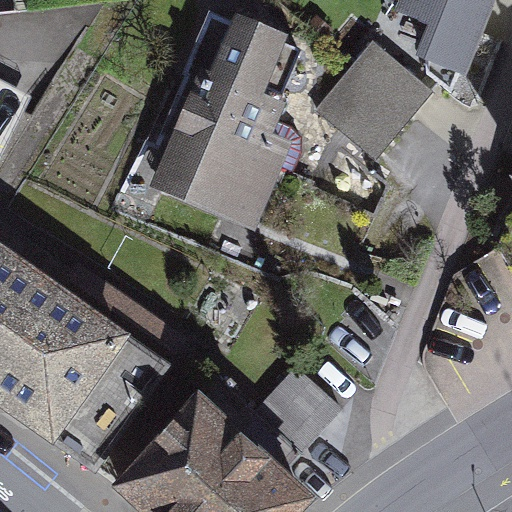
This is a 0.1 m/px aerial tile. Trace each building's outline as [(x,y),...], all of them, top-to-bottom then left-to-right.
[(200,58),(149,182),(258,226),(280,170),(293,176),(303,151),(303,136),(293,125),(278,119),(310,40),(288,31),(293,20),(242,0),(233,0),(209,62),(200,58)] [(396,0),(395,3),(428,15),(417,48),(425,51),(428,74),(455,91),(492,0),(396,0)] [(374,39),(316,108),(376,159),(435,89),(374,39)] [(511,183),(492,233),(500,247),(511,267),(511,183)] [(0,393),(96,461),(174,352),(0,228),(0,393)] [(112,474),(155,511),(288,511),(319,478),(296,458),(346,403),(299,362),(248,418),(200,375),(112,474)]
